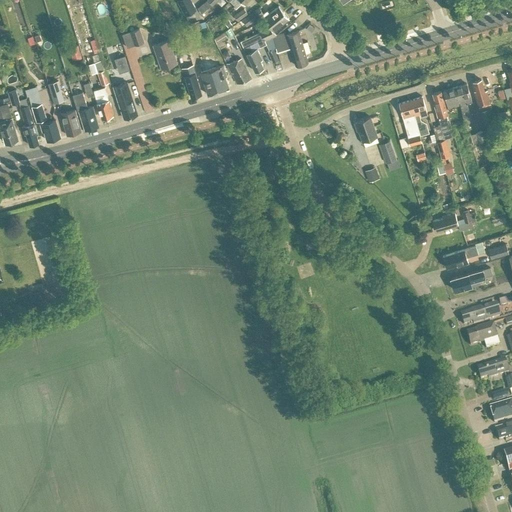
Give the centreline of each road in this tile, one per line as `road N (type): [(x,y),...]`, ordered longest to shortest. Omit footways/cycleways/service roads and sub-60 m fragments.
road 1 (unclassified): [(493,511),(428,302),(414,279),(314,194),(289,139)]
road 2 (track): [(289,139),(213,150),(0,206)]
road 3 (primary): [(0,165),(271,87)]
road 4 (residential): [(289,139),(346,112),(495,65)]
road 5 (primary): [(342,64),(511,13)]
